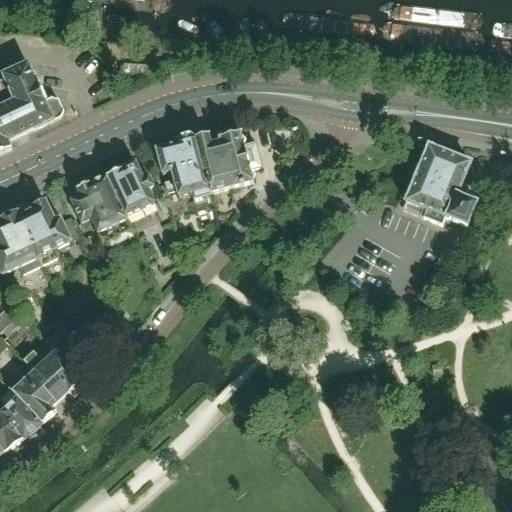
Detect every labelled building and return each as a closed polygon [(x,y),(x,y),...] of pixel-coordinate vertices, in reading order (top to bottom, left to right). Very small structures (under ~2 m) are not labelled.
[(136,9),(137,0),(56,0),(57,1),(136,9)] [(227,0),(177,0),(176,15),(255,23),(257,3),(227,0)] [(377,0),(376,9),(454,20),(456,0),(377,0)] [(511,6),(464,1),(461,20),(511,26),(511,6)] [(267,4),(265,24),(345,32),(347,12),(267,4)] [(375,15),(372,35),(452,45),(454,25),(375,15)] [(511,33),(460,27),(458,47),(511,53),(511,33)] [(62,115),(57,103),(49,102),(45,103),(37,86),(36,87),(26,65),(1,78),(3,82),(0,83),(0,157),(12,152),(9,144),(15,141),(33,133),(34,134),(54,124),(59,121),(62,115)] [(261,170),(255,146),(243,149),(240,137),(218,143),(219,146),(210,148),(207,139),(195,142),(209,197),(253,186),(250,173),(261,170)] [(209,197),(195,142),(189,139),(178,141),(177,147),(155,153),(162,178),(171,175),(174,184),(165,186),(167,194),(175,191),(178,200),(192,196),(195,210),(212,205),(209,197)] [(478,194),(460,187),(468,168),(469,165),(467,164),(466,165),(430,150),(427,149),(426,151),(427,152),(418,173),(417,173),(414,182),(415,182),(406,203),(405,203),(404,206),(407,207),(408,206),(463,229),(463,230),(465,231),(466,228),(466,227),(473,209),(474,209),(475,207),(473,206),(478,194)] [(154,208),(147,193),(153,190),(146,176),(141,178),(135,165),(122,171),(123,172),(106,180),(125,220),(141,213),(142,214),(154,208)] [(125,220),(106,180),(89,188),(89,187),(77,192),(80,200),(70,204),(81,227),(91,223),(102,247),(109,244),(111,249),(133,238),(125,220)] [(161,198),(154,201),(162,218),(169,215),(161,198)] [(54,254),(81,241),(71,220),(61,225),(59,222),(56,216),(51,218),(45,206),(34,212),(33,209),(27,207),(19,211),(17,217),(43,270),(58,263),(54,254)] [(43,270),(17,217),(15,219),(0,225),(0,274),(2,279),(15,273),(20,271),(24,279),(43,270)] [(92,238),(82,243),(86,254),(97,249),(92,238)] [(0,336),(4,333),(15,323),(17,322),(17,321),(15,319),(10,307),(0,316),(0,336)] [(15,323),(4,333),(9,340),(27,323),(22,317),(17,321),(17,322),(15,323)] [(92,375),(65,339),(61,333),(47,346),(55,355),(82,384),(92,375)] [(55,355),(44,365),(33,354),(24,363),(31,370),(42,383),(44,381),(50,387),(49,391),(44,395),(51,402),(54,401),(58,404),(69,395),(74,401),(87,389),(82,384),(55,355)] [(51,402),(44,395),(49,391),(50,387),(44,381),(42,383),(31,370),(9,391),(43,427),(57,416),(52,410),(54,409),(58,404),(54,401),(51,402)] [(43,427),(9,391),(0,400),(0,401),(4,405),(0,408),(0,417),(23,444),(43,427)] [(23,444),(0,417),(0,451),(4,456),(5,457),(23,444)]
